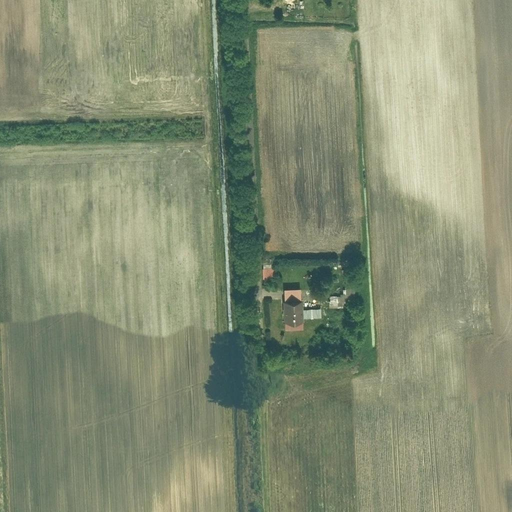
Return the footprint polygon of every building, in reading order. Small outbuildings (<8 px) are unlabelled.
[(260,260),(261,269),(270,269),(270,260),(260,260)] [(272,278),(272,269),(270,269),(261,269),(261,278),(272,278)] [(353,309),(352,283),(345,284),(345,289),(342,289),(342,294),(338,294),(338,296),(330,296),(330,308),(343,307),(343,309),(353,309)] [(283,288),(283,301),(300,301),(300,288),(283,288)] [(283,320),(301,320),(301,317),(301,309),(301,301),(300,301),(283,301),(283,320)] [(319,308),(301,309),(301,317),(320,317),(319,308)] [(301,320),(283,320),(284,330),(301,329),(301,320)]
